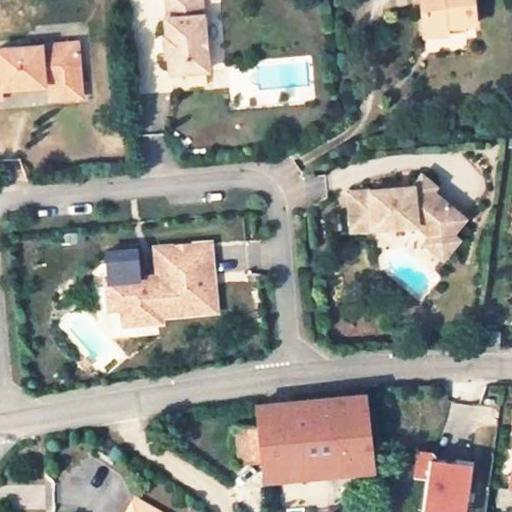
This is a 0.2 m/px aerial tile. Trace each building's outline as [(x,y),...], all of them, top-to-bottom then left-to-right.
[(168,0),(170,16),(165,17),(166,30),(161,31),(162,51),(168,51),(170,70),(209,68),(205,0),(168,0)] [(419,0),(422,32),(461,29),(472,29),(469,0),(419,0)] [(461,29),(422,32),(422,39),(462,36),(461,29)] [(0,96),(4,93),(32,91),(32,84),(38,84),(38,91),(45,90),(56,97),(81,95),(77,48),(0,55),(0,96)] [(81,95),(56,97),(45,90),(47,111),(82,108),(81,95)] [(402,190),(346,195),(350,234),(414,229),(429,239),(431,236),(450,235),(458,222),(423,197),(429,189),(416,179),(410,187),(411,195),(402,195),(402,190)] [(458,241),(450,235),(431,236),(429,239),(423,247),(444,261),(458,241)] [(155,246),(157,274),(140,275),(107,278),(109,298),(121,297),(122,308),(124,325),(162,322),(162,317),(214,311),(208,242),(155,246)] [(104,250),(107,278),(140,275),(138,248),(104,250)] [(109,309),(122,308),(121,297),(109,298),(109,309)] [(493,336),(478,336),(478,346),(493,346),(493,336)] [(258,423),(235,425),(239,463),(261,461),(263,478),(263,479),(370,468),(363,394),(256,404),(258,423)] [(432,458),(417,456),(414,480),(429,482),(424,511),(465,511),(472,468),(437,463),(432,458)] [(129,511),(169,511),(138,496),(129,511)]
